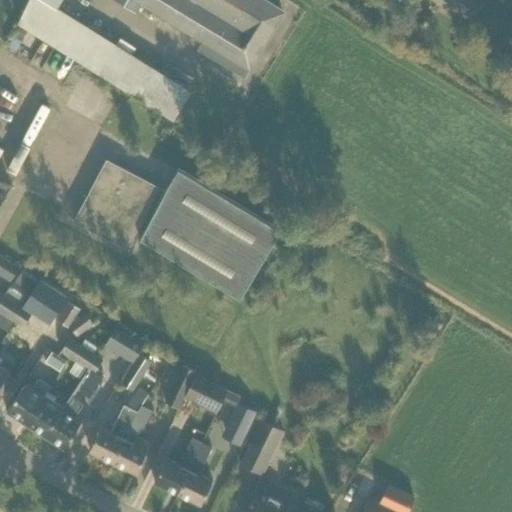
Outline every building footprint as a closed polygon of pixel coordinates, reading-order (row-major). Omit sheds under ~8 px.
[(78,62),(97,32),(58,7),(62,0),(29,0),(18,24),(78,62)] [(160,16),(170,0),(116,0),(137,12),(141,5),(160,16)] [(267,0),(170,0),(160,16),(245,68),(281,9),(267,0)] [(434,0),(468,23),(484,0),(434,0)] [(136,57),(97,32),(78,62),(118,86),(136,57)] [(136,57),(118,86),(173,121),(192,91),(136,57)] [(0,204),(10,186),(0,180),(0,89),(1,87),(0,86),(0,204)] [(164,192),(107,161),(75,221),(134,252),(140,240),(239,300),(281,232),(178,169),(164,192)] [(0,274),(10,281),(20,266),(0,253),(0,274)] [(12,319),(21,306),(21,305),(37,282),(21,272),(14,282),(13,281),(4,295),(10,298),(1,312),(12,319)] [(65,296),(39,280),(22,305),(48,322),(65,296)] [(4,295),(0,291),(0,311),(1,312),(10,298),(4,295)] [(69,301),(58,319),(69,326),(70,324),(81,309),(69,301)] [(21,306),(12,319),(23,326),(32,313),(21,306)] [(69,326),(76,336),(93,324),(86,313),(70,324),(69,326)] [(133,362),(146,340),(118,323),(104,345),(122,355),(133,362)] [(72,358),(81,345),(69,337),(61,351),(72,358)] [(96,355),(93,353),(81,345),(72,358),(87,368),(95,355),(96,355)] [(133,392),(151,362),(139,354),(120,383),(133,392)] [(103,360),(96,355),(95,355),(87,368),(94,373),(103,360)] [(0,356),(0,385),(8,372),(0,366),(0,365),(4,359),(0,356)] [(179,408),(185,396),(197,371),(182,364),(164,401),(179,408)] [(216,414),(228,389),(196,373),(185,396),(196,401),(195,403),(216,414)] [(44,396),(47,392),(51,386),(39,378),(32,388),(25,383),(7,412),(26,424),(44,396)] [(140,389),(128,406),(137,411),(142,404),(148,394),(140,389)] [(63,408),(44,437),(63,449),(82,420),(76,416),(88,398),(75,390),(63,408)] [(44,437),(63,408),(54,402),(56,397),(47,392),(44,396),(26,424),(44,437)] [(240,444),(256,412),(238,403),(230,419),(236,422),(228,438),(240,444)] [(101,427),(90,451),(113,462),(137,411),(128,406),(124,404),(110,431),(101,427)] [(154,410),(142,404),(137,411),(113,462),(136,473),(148,449),(152,441),(137,435),(141,427),(145,429),(154,410)] [(261,419),(251,440),(239,463),(263,475),(274,452),(285,431),(261,419)] [(177,493),(202,442),(193,438),(180,465),(166,458),(154,482),(177,493)] [(202,442),(177,493),(201,505),(212,481),(198,474),(211,447),(202,442)] [(380,504),(369,499),(362,511),(406,511),(414,497),(388,485),(380,504)] [(293,511),(296,506),(256,487),(243,511),(293,511)]
